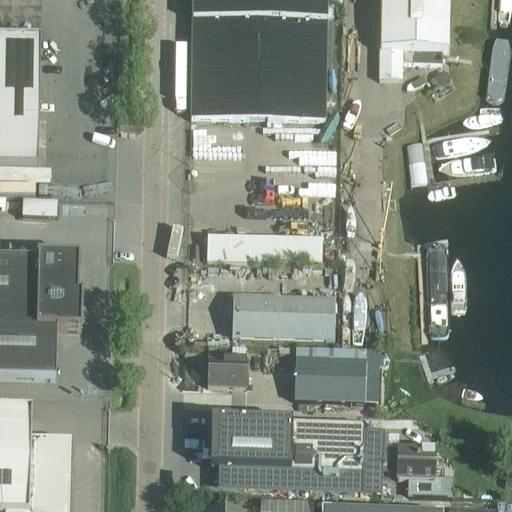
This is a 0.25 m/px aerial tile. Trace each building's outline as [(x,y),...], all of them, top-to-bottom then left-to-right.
[(340,100),(325,100),(326,0),(192,0),(191,123),(324,125),(324,114),(339,114),(340,100)] [(411,65),(436,66),(436,56),(448,56),(448,0),(380,0),(380,34),(379,54),(379,81),(402,82),(401,55),(411,55),(411,65)] [(0,169),(37,171),(38,117),(34,117),(36,47),(40,47),(40,41),(34,41),(34,45),(0,44),(0,169)] [(501,105),(504,104),(511,50),(509,43),(495,41),(491,47),(484,101),(486,103),(487,104),(488,105),(491,106),(492,107),(494,107),(496,107),(499,106),(501,105)] [(299,173),(337,175),(338,135),(317,134),(316,155),(300,154),(299,173)] [(299,190),(299,214),(336,215),(337,184),(308,183),(308,190),(299,190)] [(279,243),(279,266),(322,267),(322,243),(279,243)] [(0,381),(55,383),(56,335),(80,336),(81,315),(81,299),(77,299),(78,262),(36,261),(36,263),(32,263),(0,261),(0,381)] [(334,304),(253,302),(233,302),(232,343),(333,346),(334,304)] [(246,363),(227,363),(207,363),(207,391),(245,392),(246,363)] [(377,367),(365,366),(295,364),(294,405),(364,407),(364,408),(375,408),(377,367)] [(64,475),(68,475),(69,476),(70,447),(30,446),(31,417),(0,415),(0,511),(68,511),(69,483),(68,483),(64,483),(64,475)] [(382,437),(363,437),(363,429),(291,427),(290,475),(380,478),(382,437)] [(382,453),(382,471),(397,472),(397,484),(434,485),(435,453),(397,452),(398,453),(382,453)]
